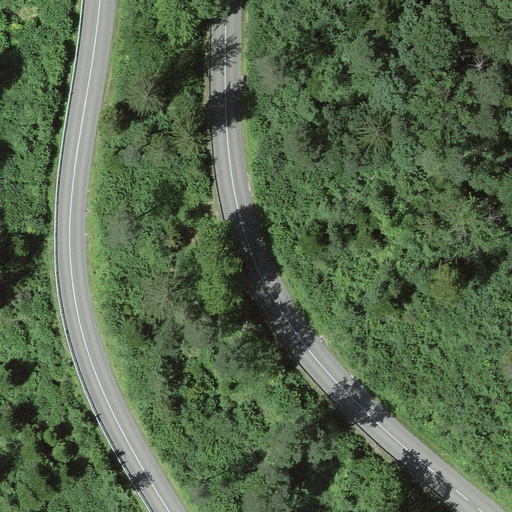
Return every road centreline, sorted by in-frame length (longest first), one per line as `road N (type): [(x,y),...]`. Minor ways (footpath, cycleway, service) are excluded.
road 1 (tertiary): [(227,0),(223,86),(236,199),(255,265),(286,317),(379,427),(479,511)]
road 2 (tertiary): [(168,511),(108,406),(73,288),(67,243),(75,140),(99,0)]
